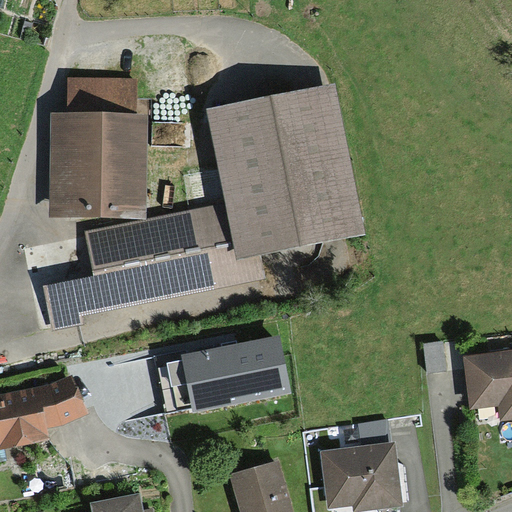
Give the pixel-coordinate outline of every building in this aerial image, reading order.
[(68,117),(52,117),(50,218),(146,220),(148,115),(137,115),(137,82),(68,81),(68,117)] [(205,112),(225,205),(235,260),(260,255),(364,234),(334,85),(205,112)] [(225,205),(85,232),(94,277),(44,287),(53,330),(81,324),(80,317),(265,279),(260,255),(235,260),(225,205)] [(290,394),(279,335),(182,355),(183,361),(159,366),(168,412),(192,407),(193,413),(290,394)] [(444,343),(423,346),(427,376),(447,374),(444,343)] [(511,350),(462,356),(469,409),(497,405),(499,419),(511,417),(511,350)] [(50,387),(0,396),(0,450),(51,442),(48,431),(64,428),(89,416),(73,377),(50,387)] [(361,448),(320,452),(327,510),(352,507),(352,511),(359,511),(403,507),(398,467),(395,444),(391,445),(388,419),(358,422),(361,448)] [(293,511),(279,462),(229,477),(239,511),(293,511)] [(90,511),(144,511),(141,497),(90,506),(90,511)]
